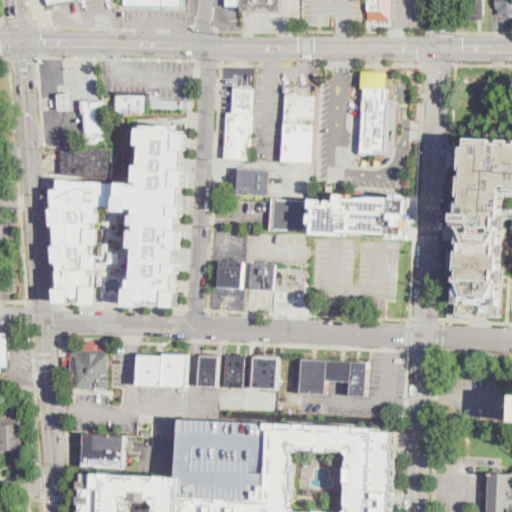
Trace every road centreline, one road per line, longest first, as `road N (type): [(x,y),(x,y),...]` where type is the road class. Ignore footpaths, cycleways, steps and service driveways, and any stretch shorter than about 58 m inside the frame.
road 1 (residential): [(426,336),(43,313)]
road 2 (residential): [(197,327),(207,0)]
road 3 (tertiary): [(426,336),(441,48)]
road 4 (secondary): [(22,41),(43,313)]
road 5 (secondary): [(364,48),(93,42)]
road 6 (secondary): [(43,313),(59,511)]
road 7 (tertiary): [(415,511),(426,336)]
